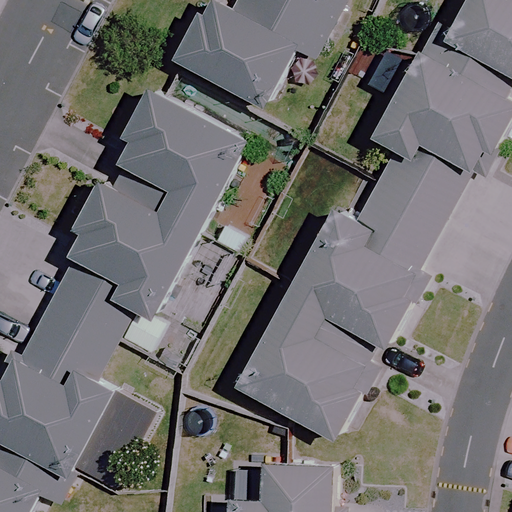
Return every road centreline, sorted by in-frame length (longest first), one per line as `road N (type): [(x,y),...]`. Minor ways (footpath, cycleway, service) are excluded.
road 1 (residential): [(453,511),(469,432),(511,321)]
road 2 (residential): [(0,124),(68,0)]
